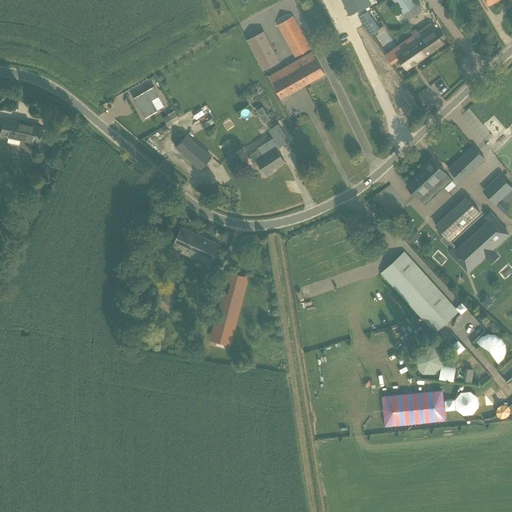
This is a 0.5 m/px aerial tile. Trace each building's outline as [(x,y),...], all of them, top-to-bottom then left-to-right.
[(341,0),(349,15),(371,5),(368,0),(341,0)] [(413,0),(392,0),(402,14),(407,21),(421,11),(417,5),(413,0)] [(360,17),(372,34),(379,29),(367,12),(360,17)] [(278,25),(296,57),(310,49),(292,16),(278,25)] [(413,37),(427,56),(444,44),(441,41),(445,38),(440,31),(436,34),(430,25),(418,33),(415,29),(410,32),(413,37)] [(247,40),(263,71),(279,63),(264,32),(247,40)] [(401,62),(407,70),(427,56),(413,37),(404,44),(407,49),(397,56),(401,62)] [(275,90),(280,99),(325,74),(320,65),(312,52),(269,77),(275,90)] [(153,87),(132,99),(144,118),(157,111),(151,101),(159,96),(153,87)] [(262,107),(256,111),(260,116),(266,112),(262,107)] [(166,124),(179,118),(175,112),(163,118),(166,124)] [(0,128),(1,128),(0,133),(0,136),(38,144),(39,138),(42,128),(3,120),(3,123),(0,122),(0,128)] [(201,169),(211,157),(186,135),(175,147),(201,169)] [(259,150),(248,156),(253,164),(257,162),(266,176),(273,171),(272,169),(274,168),(275,168),(285,162),(276,149),(281,146),(281,145),(280,146),(275,137),(274,138),(258,148),(259,150)] [(449,169),(462,182),(485,160),(473,147),(449,169)] [(440,167),(434,160),(406,186),(425,206),(452,181),(444,172),(444,170),(441,166),(440,167)] [(511,189),(511,187),(500,174),(486,187),(495,197),(491,200),(495,205),(511,189)] [(34,185),(30,195),(39,198),(43,188),(34,185)] [(386,214),(394,214),(393,190),(374,191),(374,205),(386,204),(386,214)] [(479,215),(465,199),(436,226),(450,242),(479,215)] [(500,222),(493,215),(487,221),(456,249),(450,255),(468,273),(510,234),(499,223),(500,222)] [(181,253),(209,266),(219,245),(181,227),(173,246),(183,250),(181,253)] [(413,229),(406,236),(413,243),(420,236),(413,229)] [(381,273),(435,333),(458,312),(404,252),(381,273)] [(235,275),(233,283),(243,286),(246,278),(235,275)] [(224,293),(218,315),(234,319),(239,296),(224,293)] [(479,302),(486,309),(493,302),(485,295),(479,302)] [(220,320),(215,339),(226,342),(231,323),(220,320)] [(433,373),(434,373),(437,371),(439,370),(440,368),(441,367),(442,366),(442,365),(443,363),(443,362),(443,361),(443,359),(443,358),(443,356),(443,355),(442,354),(448,348),(440,340),(434,346),(433,346),(430,345),(427,345),(425,345),(424,346),(422,346),(420,348),(419,348),(418,349),(417,350),(417,351),(416,353),(415,354),(415,355),(415,356),(414,358),(414,360),(415,362),(415,365),(417,368),(418,369),(420,371),(423,372),(426,373),(428,374),(430,374),(432,373),(433,373)] [(465,368),(463,380),(471,382),(473,370),(465,368)]
